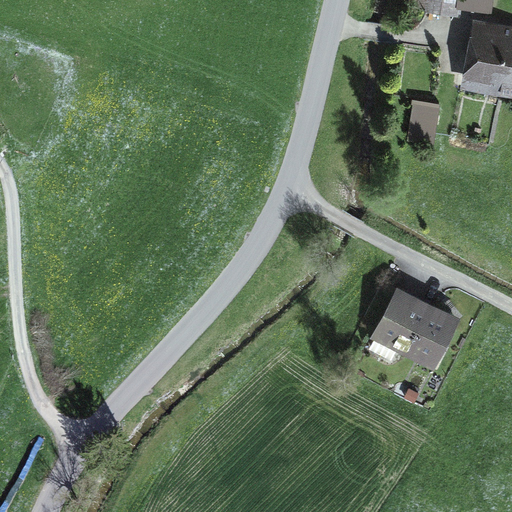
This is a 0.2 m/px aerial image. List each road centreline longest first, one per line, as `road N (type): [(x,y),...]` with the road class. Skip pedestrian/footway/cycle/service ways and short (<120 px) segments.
road 1 (unclassified): [(336,0),(288,188),(271,222),(213,303),(78,446),(44,511)]
road 2 (track): [(78,446),(31,381),(16,296),(12,194),(0,163)]
road 3 (track): [(511,309),(288,188)]
road 4 (track): [(330,23),(445,38),(451,20)]
